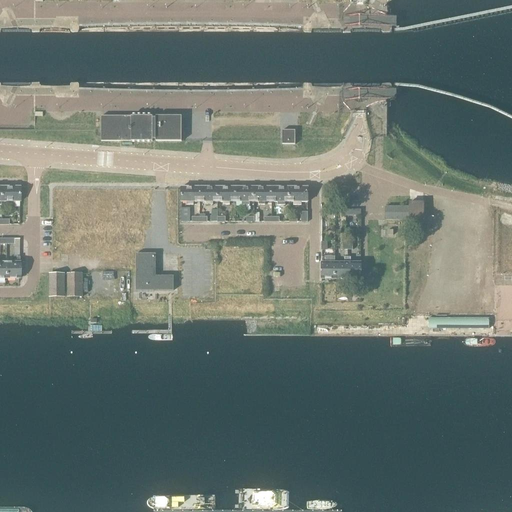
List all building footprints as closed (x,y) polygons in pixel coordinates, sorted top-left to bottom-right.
[(328,31),(342,31),(343,31),(343,33),(344,34),(350,34),(351,33),(351,31),(352,31),(352,30),(366,30),(381,31),(382,31),(382,33),(383,34),(391,34),(392,33),(392,22),(391,20),(388,20),(328,20),(319,3),(317,0),(308,0),(310,2),(315,14),(310,19),(304,19),(56,19),(55,21),(16,21),(10,8),(2,13),(3,14),(0,17),(0,34),(1,34),(1,31),(18,30),(31,31),(31,32),(32,32),(32,34),(33,34),(39,34),(40,33),(40,31),(41,31),(41,30),(70,30),(70,32),(71,32),(71,33),(71,34),(77,34),(79,33),(79,30),(80,30),(80,29),(147,27),(206,27),(265,28),(303,29),(303,30),(304,30),(304,33),(305,34),(311,34),(312,33),(312,31),(313,31),(313,30),(328,31)] [(341,86),(341,87),(329,87),(312,86),(311,86),(311,84),(310,83),(305,83),(303,84),(304,90),(303,90),(303,91),(265,91),(206,92),(147,92),(80,90),(79,88),(79,84),(78,83),(77,83),(71,83),(70,84),(70,86),(41,86),(40,85),(39,84),(39,83),(31,83),(31,84),(31,85),(30,86),(14,86),(1,86),(1,84),(0,83),(0,101),(3,105),(2,106),(10,111),(17,98),(55,98),(57,101),(304,101),(310,101),(316,105),(306,126),(312,130),(328,100),(387,97),(390,97),(391,96),(391,85),(390,83),(382,83),(381,84),(381,86),(380,86),(380,87),(366,87),(352,87),(352,86),(351,86),(351,84),(350,83),(344,83),(342,84),(342,86),(341,86)] [(128,116),(101,116),(101,136),(101,141),(120,142),(127,142),(135,142),(152,142),(152,140),(155,140),(155,142),(181,142),(181,116),(155,116),(155,118),(152,118),(152,116),(131,116),(128,116)] [(297,130),(281,130),(281,147),(297,147),(297,130)] [(13,202),(19,202),(20,202),(20,187),(1,187),(1,202),(6,202),(6,205),(13,205),(13,202)] [(193,202),(199,202),(199,187),(180,187),(180,202),(186,202),(186,205),(193,205),(193,202)] [(212,202),(218,202),(218,187),(199,187),(199,202),(205,202),(205,205),(212,205),(212,202)] [(229,202),(235,202),(235,187),(218,187),(218,202),(223,202),(223,205),(229,205),(229,202)] [(249,202),(254,202),(254,187),(235,187),(235,202),(241,202),(241,205),(249,205),(249,202)] [(271,187),(254,187),(254,202),(258,202),(258,205),(265,205),(265,202),(271,202),(271,187)] [(285,202),(289,202),(289,187),(271,187),(271,202),(277,202),(277,205),(285,205),(285,202)] [(301,203),(307,203),(308,203),(308,187),(289,187),(289,202),(293,202),(293,205),(301,205),(301,203)] [(413,221),(413,226),(413,227),(423,227),(423,221),(424,221),(424,202),(408,202),(408,206),(384,206),(384,221),(408,221),(413,221)] [(19,239),(6,239),(6,244),(13,244),(13,257),(16,257),(16,263),(6,263),(6,279),(20,279),(19,239)] [(135,291),(173,291),(173,276),(155,276),(155,254),(135,254),(135,291)] [(324,257),(321,257),(321,280),(335,280),(335,263),(324,263),(324,257)] [(344,263),(335,263),(335,280),(347,280),(347,257),(344,257),(344,263)] [(350,257),(347,257),(347,280),(361,280),(360,263),(350,263),(350,257)] [(65,274),(52,274),(49,274),(49,298),(65,298),(65,274)] [(83,274),(67,274),(67,298),(83,298),(83,274)] [(306,315),(282,315),(242,315),(242,331),(306,331),(306,315)] [(489,318),(429,318),(429,328),(489,328),(489,318)]
